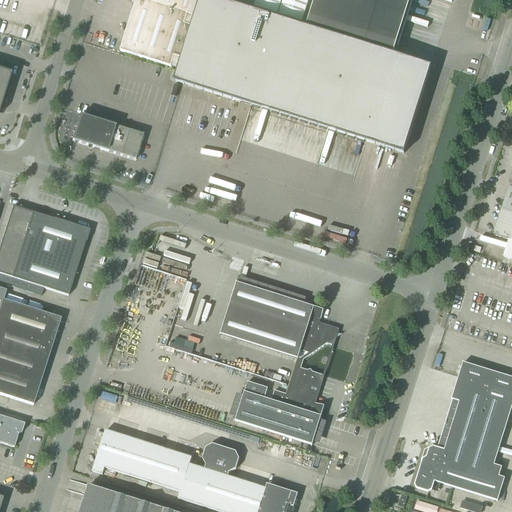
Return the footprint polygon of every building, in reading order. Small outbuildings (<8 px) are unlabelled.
[(315,0),(306,28),(305,28),(214,0),(136,0),(120,52),(171,68),(171,67),(178,69),(174,83),(182,85),(404,155),(431,68),(396,57),(413,0),(440,0),(451,3),(452,0),(315,0)] [(255,0),(253,7),(277,14),(281,0),(255,0)] [(283,0),(278,15),(302,23),(308,0),(283,0)] [(0,71),(0,108),(11,75),(0,71)] [(92,148),(94,148),(135,161),(143,136),(100,122),(101,119),(96,118),(95,121),(83,117),(80,116),(72,141),(88,146),(88,147),(88,148),(89,149),(90,149),(91,148),(92,148)] [(509,241),(508,243),(503,258),(511,260),(511,189),(509,188),(494,235),(509,241)] [(12,208),(0,245),(0,275),(68,297),(88,232),(12,208)] [(323,312),(320,310),(237,284),(220,336),(298,360),(302,346),(312,349),(321,343),(327,345),(333,347),(336,339),(341,336),(332,333),(334,329),(317,324),(318,320),(321,320),(323,312)] [(0,395),(8,399),(33,406),(60,320),(3,301),(6,292),(0,290),(0,395)] [(195,344),(176,338),(172,350),(191,356),(195,344)] [(434,483),(497,502),(504,479),(499,478),(501,469),(494,466),(511,407),(511,379),(463,364),(451,401),(459,403),(444,451),(433,448),(431,449),(429,450),(428,453),(430,456),(423,460),(422,463),(414,486),(417,490),(428,493),(432,491),(434,483)] [(316,401),(320,390),(324,377),(312,373),(310,371),(307,372),(300,369),(300,371),(299,373),(299,375),(299,377),(299,380),(299,382),(300,384),(300,386),(301,388),(298,399),(274,392),(271,402),(264,400),(268,390),(247,383),(243,397),(240,406),(238,407),(239,410),(235,422),(312,446),(316,434),(318,433),(317,430),(324,408),(312,404),(314,400),(316,401)] [(262,440),(128,397),(127,402),(260,445),(262,440)] [(22,424),(0,417),(0,444),(14,449),(16,442),(14,440),(14,439),(16,435),(18,435),(19,435),(20,435),(21,434),(24,425),(22,424)] [(92,473),(102,476),(105,469),(180,493),(178,500),(215,511),(292,511),(298,495),(267,485),(265,490),(228,478),(229,474),(236,470),(239,460),(236,453),(213,446),(206,449),(202,460),(206,466),(205,470),(190,466),(192,459),(106,432),(92,473)] [(160,511),(161,510),(88,487),(80,511),(160,511)] [(398,508),(404,509),(407,498),(401,496),(398,508)]
